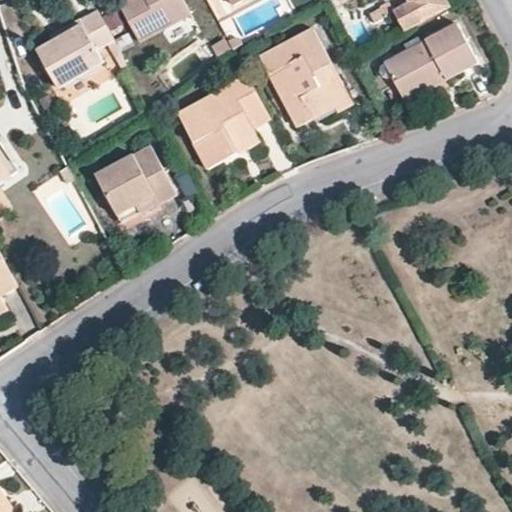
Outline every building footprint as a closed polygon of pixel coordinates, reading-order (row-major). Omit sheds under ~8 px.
[(128,0),(122,4),(142,40),(193,13),(185,0),(128,0)] [(208,0),(217,17),(231,10),(226,0),(208,0)] [(417,0),(418,0),(395,12),(405,30),(450,6),(446,0),(417,0)] [(80,20),(84,26),(54,41),(38,50),(57,87),(104,63),(98,51),(115,42),(99,11),(80,20)] [(51,35),(54,41),(84,26),(80,20),(51,35)] [(388,61),(406,95),(447,74),(450,80),(482,64),(461,24),(388,61)] [(273,76),(279,72),(295,102),(288,105),(299,126),(317,118),(313,110),(334,99),(338,107),(340,112),(355,104),(316,30),(262,57),(273,76)] [(237,40),(232,43),(235,49),(240,46),(237,40)] [(288,105),(295,102),(279,72),(273,76),(288,105)] [(241,152),(238,146),(260,135),(256,129),(273,120),(248,74),(229,84),(231,89),(182,115),(201,152),(209,168),(224,160),(241,152)] [(450,80),(447,74),(406,95),(409,102),(450,80)] [(338,107),(334,99),(313,110),(317,118),(338,107)] [(238,146),(241,152),(263,141),(260,135),(238,146)] [(0,196),(24,181),(13,163),(0,141),(0,196)] [(99,173),(121,214),(157,194),(162,203),(179,194),(153,145),(99,173)] [(162,203),(157,194),(121,214),(125,222),(162,203)] [(0,306),(7,303),(3,296),(20,288),(0,250),(0,306)] [(0,306),(0,315),(10,310),(7,303),(0,306)] [(0,511),(6,511),(2,505),(8,502),(0,488),(0,511)] [(14,511),(8,502),(2,505),(6,511),(14,511)]
